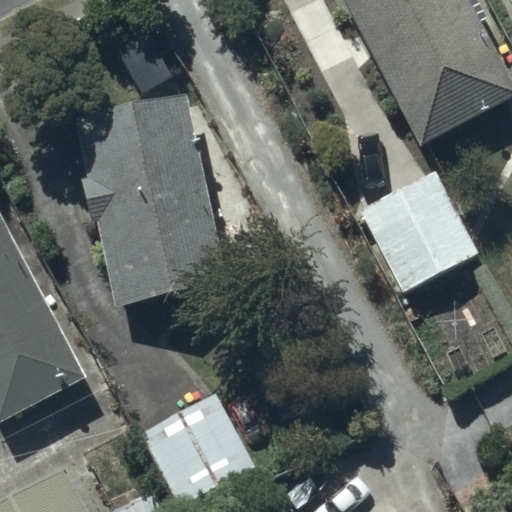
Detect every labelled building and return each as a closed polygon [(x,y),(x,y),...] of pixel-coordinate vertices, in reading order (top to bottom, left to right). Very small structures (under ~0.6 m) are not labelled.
[(337,0),(421,152),(511,102),(511,89),(481,33),(490,28),(474,0),(337,0)] [(186,105),(76,126),(87,186),(82,187),(92,232),(101,231),(118,315),(224,294),(186,105)] [(434,177),(361,215),(365,223),(353,230),(388,298),(400,292),(403,298),(477,260),(434,177)] [(0,220),(0,423),(83,380),(0,220)] [(214,401),(140,439),(178,511),(227,511),(217,493),(253,474),(214,401)] [(84,511),(65,477),(0,511),(84,511)] [(161,511),(152,495),(121,511),(161,511)]
